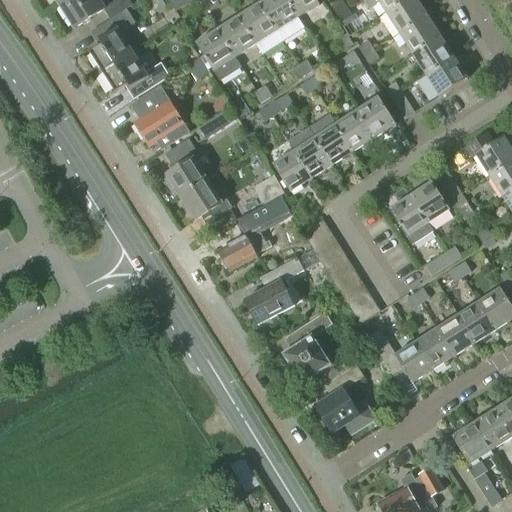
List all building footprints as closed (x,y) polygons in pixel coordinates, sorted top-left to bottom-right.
[(128,0),(103,0),(101,2),(99,0),(68,0),(59,6),(74,29),(103,10),(109,20),(125,10),(132,5),(128,0)] [(175,11),(193,0),(170,0),(169,1),(175,11)] [(305,29),(286,0),(265,0),(259,4),(283,42),(305,29)] [(319,5),(316,0),(286,0),(305,29),(298,18),(319,5)] [(341,0),(340,0),(331,6),(336,14),(347,8),(341,0)] [(385,12),(404,0),(363,0),(369,10),(379,3),(385,12)] [(399,33),(427,16),(416,0),(404,0),(385,12),(399,33)] [(283,42),(259,4),(238,18),(255,46),(256,45),(262,55),(283,42)] [(342,22),(352,16),(347,8),(336,14),(342,22)] [(118,33),(134,23),(125,10),(109,20),(92,31),(101,45),(89,52),(103,74),(132,56),(118,33)] [(399,33),(413,55),(441,38),(427,16),(399,33)] [(255,46),(238,18),(217,31),(241,68),(235,58),(255,46)] [(196,44),(220,82),(241,68),(217,31),(196,44)] [(353,45),(347,35),(338,40),(345,50),(353,45)] [(413,55),(425,75),(454,58),(441,38),(413,55)] [(368,42),(358,48),(363,56),(373,50),(368,42)] [(368,65),(379,58),(373,50),(363,56),(368,65)] [(352,67),(360,62),(353,52),(345,57),(352,67)] [(159,64),(143,74),(132,56),(103,74),(115,93),(125,86),(133,100),(168,77),(159,64)] [(439,97),(467,79),(454,58),(425,75),(439,97)] [(201,59),(188,67),(196,81),(209,73),(201,59)] [(313,71),(307,60),(298,66),(305,76),(313,71)] [(290,71),(296,81),(305,76),(298,66),(290,71)] [(322,85),(316,75),(308,81),(314,91),(322,85)] [(300,86),(306,96),(314,91),(308,81),(300,86)] [(395,83),(385,90),(390,97),(400,91),(395,83)] [(271,97),(265,86),(256,92),(262,102),(271,97)] [(159,88),(132,106),(140,119),(134,123),(149,147),(157,141),(162,149),(187,133),(168,102),(159,88)] [(404,120),(413,114),(414,113),(400,91),(390,97),(404,120)] [(248,97),(254,107),(262,102),(256,92),(248,97)] [(396,125),(378,97),(356,111),(374,139),(396,125)] [(241,98),(231,105),(239,118),(250,111),(249,110),(241,98)] [(281,112),(275,101),(265,107),(272,117),(281,112)] [(258,112),(264,122),(272,117),(265,107),(258,112)] [(335,125),(353,153),(374,139),(356,111),(336,124),(335,125)] [(309,128),(315,138),(314,138),(332,167),(353,153),(335,125),(336,124),(330,114),(309,128)] [(308,129),(287,142),(293,151),(311,180),(332,167),(314,138),(308,129)] [(472,158),(475,156),(489,177),(511,161),(511,150),(503,137),(494,143),(487,133),(465,147),(472,158)] [(246,140),(235,146),(240,154),(251,148),(246,140)] [(175,170),(166,175),(180,197),(206,181),(189,153),(194,150),(189,141),(165,155),(175,170)] [(273,165),(290,193),(311,180),(293,151),(273,165)] [(511,161),(489,177),(502,197),(511,190),(511,161)] [(447,173),(437,179),(451,200),(461,194),(447,173)] [(253,189),(262,205),(281,194),(272,178),(253,189)] [(226,200),(220,204),(206,181),(180,197),(195,221),(203,216),(208,223),(230,209),(231,208),(226,200)] [(450,211),(432,182),(410,196),(428,225),(428,224),(450,211)] [(511,190),(502,197),(511,213),(511,190)] [(465,221),(474,215),(461,194),(451,200),(465,221)] [(428,225),(410,196),(389,210),(407,238),(412,246),(433,232),(428,224),(428,225)] [(267,225),(257,208),(259,207),(246,214),(236,220),(245,237),(218,252),(223,260),(222,262),(225,268),(227,269),(229,272),(256,257),(256,256),(272,247),(269,242),(266,244),(258,230),(267,225)] [(329,231),(323,221),(302,233),(309,244),(329,231)] [(485,226),(475,233),(479,240),(490,234),(485,226)] [(313,250),(315,254),(335,241),(329,231),(309,244),(313,250)] [(479,240),(485,250),(496,243),(490,234),(479,240)] [(335,241),(315,254),(320,262),(321,264),(342,251),(335,241)] [(462,258),(456,248),(446,254),(452,263),(462,258)] [(313,250),(298,258),(305,270),(320,262),(315,254),(313,250)] [(328,274),(348,261),(342,251),(321,264),(328,274)] [(426,266),(426,267),(431,276),(452,263),(446,254),(426,266)] [(289,288),(285,280),(305,270),(298,258),(260,279),(266,290),(245,301),(258,325),(294,306),(285,290),(289,288)] [(348,261),(328,274),(335,285),(355,272),(348,261)] [(471,272),(464,262),(455,268),(462,278),(471,272)] [(455,268),(448,273),(455,283),(462,278),(455,268)] [(511,273),(510,271),(500,277),(505,284),(511,279),(511,273)] [(355,272),(335,285),(341,295),(361,282),(355,272)] [(347,305),(368,292),(361,282),(341,295),(342,296),(345,302),(347,305)] [(428,298),(421,286),(413,292),(419,303),(428,298)] [(511,320),(511,307),(500,289),(478,303),(495,331),(511,320)] [(354,315),(374,302),(368,292),(347,305),(354,315)] [(405,297),(412,308),(419,303),(413,292),(405,297)] [(342,296),(332,302),(335,307),(345,302),(342,296)] [(360,325),(381,312),(374,302),(354,315),(360,325)] [(474,345),(495,331),(478,303),(456,317),(474,345)] [(282,355),(301,385),(320,373),(327,384),(342,374),(335,363),(331,366),(313,338),(333,325),(325,313),(290,335),(297,345),(282,355)] [(454,357),(474,345),(456,317),(436,330),(454,357)] [(432,371),(454,357),(436,330),(415,343),(432,371)] [(404,371),(412,384),(432,371),(415,343),(394,356),(378,331),(369,337),(394,377),(404,371)] [(342,374),(327,384),(324,386),(331,397),(315,407),(332,434),(345,426),(351,435),(375,420),(364,403),(355,409),(343,391),(364,378),(356,365),(342,374)] [(511,437),(511,398),(494,410),(511,437)] [(490,452),(511,437),(494,410),(473,424),(490,452)] [(484,473),(487,471),(479,459),(490,452),(473,424),(452,437),(467,461),(464,463),(492,507),(502,501),(484,473)] [(411,474),(400,480),(405,489),(377,505),(381,511),(415,511),(420,510),(420,511),(427,511),(438,506),(432,496),(443,490),(431,468),(419,475),(420,477),(415,480),(411,474)]
